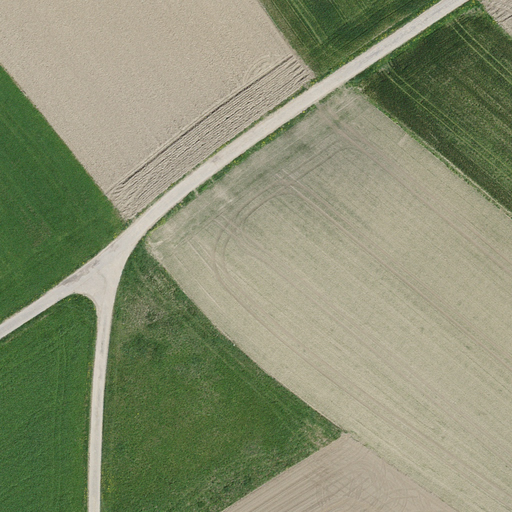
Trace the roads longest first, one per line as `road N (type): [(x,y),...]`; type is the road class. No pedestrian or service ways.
road 1 (track): [(457,0),(208,168),(155,210),(104,268)]
road 2 (track): [(104,268),(94,511)]
road 3 (track): [(104,268),(0,330)]
